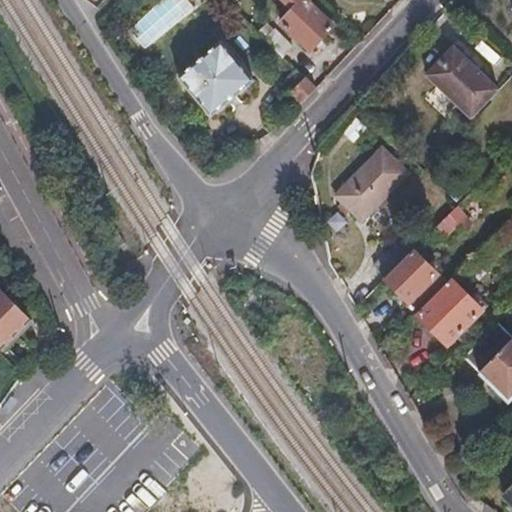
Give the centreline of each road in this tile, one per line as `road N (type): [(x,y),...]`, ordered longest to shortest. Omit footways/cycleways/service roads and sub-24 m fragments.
road 1 (tertiary): [(214,215),(311,276),(451,511)]
road 2 (residential): [(214,215),(254,191),(429,0)]
road 3 (tertiary): [(64,0),(146,130),(214,215)]
road 4 (tertiary): [(291,511),(142,325)]
road 5 (residential): [(111,343),(0,150)]
road 6 (residential): [(111,343),(0,457)]
road 7 (tertiary): [(214,215),(142,325)]
